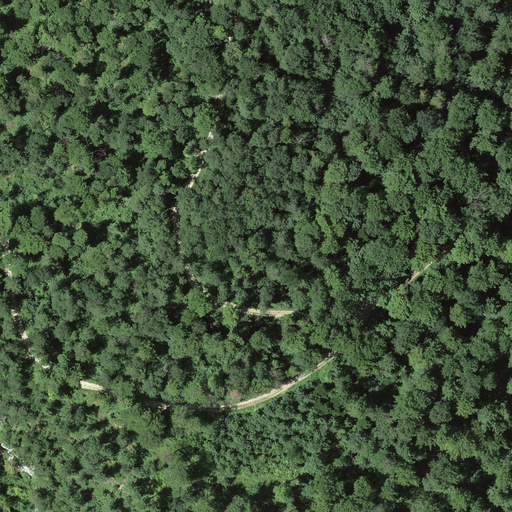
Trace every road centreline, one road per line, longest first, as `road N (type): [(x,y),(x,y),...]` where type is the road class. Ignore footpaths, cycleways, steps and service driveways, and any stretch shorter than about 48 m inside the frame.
road 1 (track): [(374,312),(342,346),(269,396),(231,407),(160,405),(64,378),(36,355),(11,295),(0,216)]
road 2 (track): [(374,312),(303,317),(246,310),(199,291),(189,275),(178,205),(220,111),(241,0)]
road 3 (track): [(511,200),(457,235),(374,312)]
